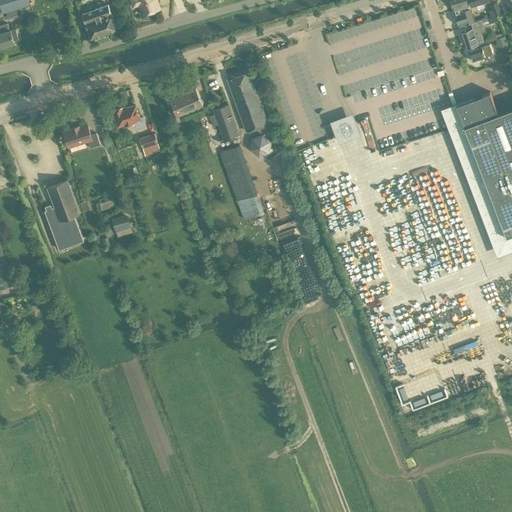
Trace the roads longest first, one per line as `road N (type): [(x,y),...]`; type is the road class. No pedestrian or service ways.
road 1 (tertiary): [(44,98),(391,0)]
road 2 (unclassified): [(34,61),(264,0)]
